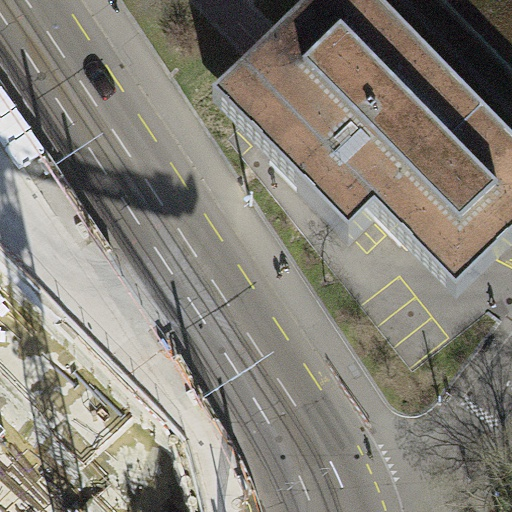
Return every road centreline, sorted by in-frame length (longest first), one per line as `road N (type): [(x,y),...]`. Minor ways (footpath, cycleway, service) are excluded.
road 1 (tertiary): [(327,511),(279,414),(7,0)]
road 2 (unknown): [(322,511),(238,474),(0,240)]
